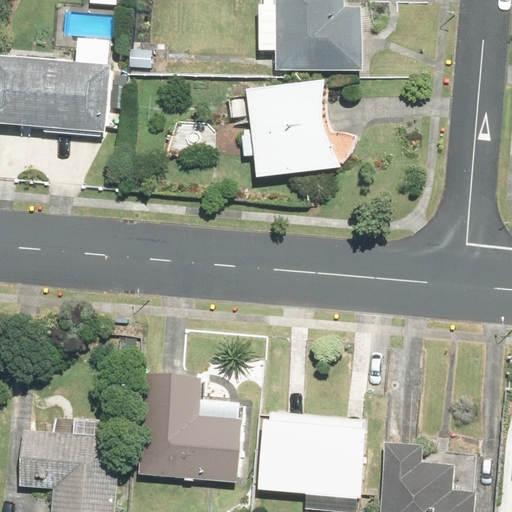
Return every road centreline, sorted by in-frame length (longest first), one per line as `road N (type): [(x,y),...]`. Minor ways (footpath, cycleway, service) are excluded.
road 1 (tertiary): [(0,247),(465,286)]
road 2 (residential): [(483,0),(465,286)]
